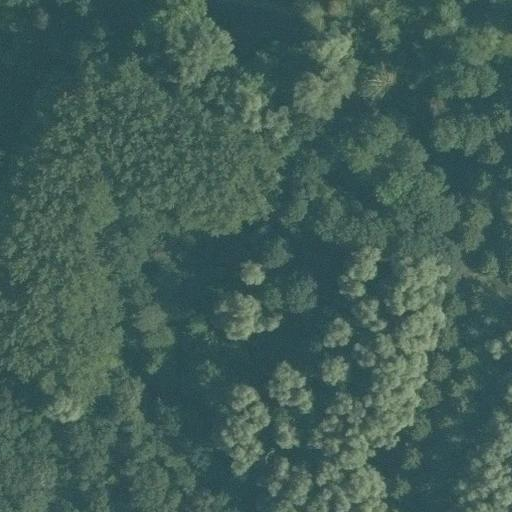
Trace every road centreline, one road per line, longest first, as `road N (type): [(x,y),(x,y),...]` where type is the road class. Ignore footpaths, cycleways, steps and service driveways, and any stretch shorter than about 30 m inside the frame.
road 1 (track): [(467,297),(411,498)]
road 2 (track): [(511,120),(467,297)]
